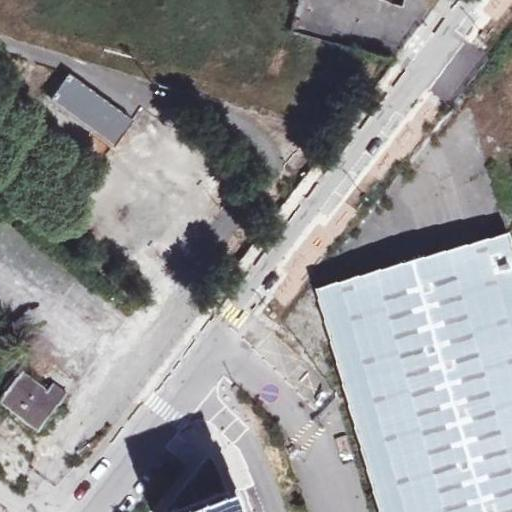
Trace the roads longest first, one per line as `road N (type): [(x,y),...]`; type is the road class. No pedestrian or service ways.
road 1 (unclassified): [(30,55),(228,121),(263,144),(269,173),(134,345)]
road 2 (residential): [(478,0),(183,381)]
road 3 (unclassified): [(0,246),(134,345)]
road 4 (residential): [(277,511),(242,435),(180,385)]
road 5 (residential): [(180,385),(83,511)]
road 6 (unclassified): [(58,511),(47,481),(67,447),(80,397)]
